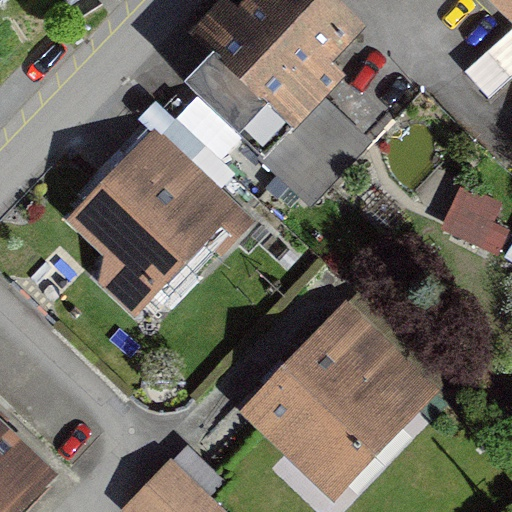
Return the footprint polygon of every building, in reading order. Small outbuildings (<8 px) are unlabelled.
[(341,23),(315,0),(269,0),(192,83),(304,186),(351,135),(290,79),(341,23)] [(511,0),(495,0),(509,12),(511,8),(511,0)] [(225,206),(145,137),(74,218),(154,288),(225,206)] [(411,381),(343,317),(252,413),(320,477),(411,381)] [(0,510),(34,475),(0,443),(0,510)] [(206,511),(163,470),(123,511),(206,511)]
